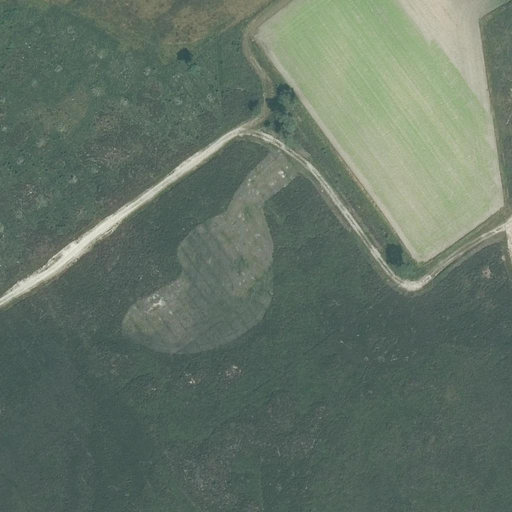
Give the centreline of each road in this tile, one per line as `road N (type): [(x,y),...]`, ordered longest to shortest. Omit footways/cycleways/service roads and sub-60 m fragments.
road 1 (track): [(286,0),(246,40),(269,90),(263,115),(0,302)]
road 2 (track): [(511,223),(423,280),(402,282),(306,162),(243,129)]
